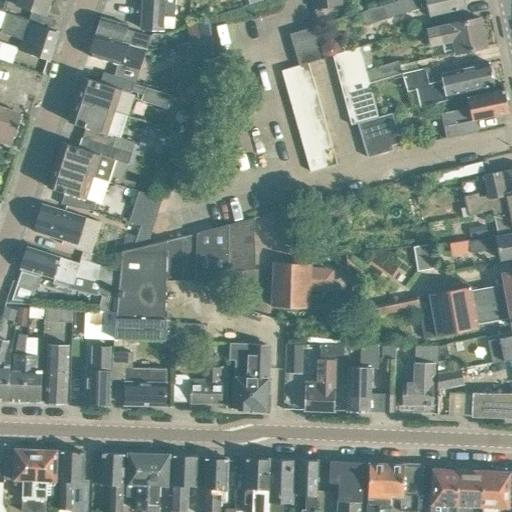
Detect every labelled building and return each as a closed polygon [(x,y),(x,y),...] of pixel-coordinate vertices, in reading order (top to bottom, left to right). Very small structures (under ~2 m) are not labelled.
[(0,0),(0,10),(6,12),(9,0),(0,0)] [(50,0),(16,0),(15,5),(46,15),(50,0)] [(174,18),(175,0),(142,0),(141,28),(163,29),(164,18),(174,18)] [(342,0),(312,0),(314,9),(343,4),(342,0)] [(465,8),(462,0),(397,0),(398,1),(362,11),(367,25),(427,7),(429,16),(465,8)] [(49,59),(58,32),(7,15),(1,32),(22,39),(19,49),(49,59)] [(148,38),(127,31),(129,26),(102,17),(96,35),(129,44),(137,47),(145,49),(148,38)] [(207,18),(196,22),(199,39),(211,36),(207,18)] [(451,25),(426,30),(429,44),(440,42),(443,55),(457,52),(466,50),(486,46),(480,18),(460,22),(451,24),(451,25)] [(320,59),(311,27),(290,34),(299,65),(308,63),(320,59)] [(137,71),(145,49),(137,47),(129,44),(96,35),(89,55),(137,71)] [(214,55),(211,36),(199,39),(185,42),(191,62),(213,55),(214,55)] [(364,63),(359,47),(332,55),(337,71),(364,63)] [(401,73),(397,60),(366,70),(368,77),(370,84),(401,73)] [(451,95),(494,85),(489,62),(440,73),(442,80),(429,83),(424,68),(401,73),(407,91),(417,88),(422,107),(452,98),(451,95)] [(313,77),(309,63),(308,63),(299,65),(282,71),(286,85),(313,77)] [(368,77),(366,70),(364,63),(337,71),(340,84),(368,77)] [(114,112),(121,89),(83,77),(76,99),(114,112)] [(316,91),(313,77),(286,85),(289,98),(316,91)] [(371,90),(370,84),(368,77),(340,84),(344,98),(371,90)] [(130,92),(133,81),(124,78),(121,89),(130,92)] [(476,119),(509,112),(507,101),(509,99),(507,92),(504,91),(504,89),(467,97),(469,107),(441,114),(446,139),(479,131),(476,119)] [(375,104),(371,90),(344,98),(348,111),(375,104)] [(320,105),(316,91),(289,98),(293,112),(320,105)] [(106,133),(114,112),(76,99),(69,121),(106,133)] [(379,117),(375,104),(348,111),(352,125),(358,123),(379,117)] [(324,118),(320,105),(293,112),(297,126),(324,118)] [(18,135),(21,126),(18,126),(22,114),(0,106),(0,141),(11,145),(14,137),(16,134),(18,135)] [(400,144),(392,115),(392,114),(379,117),(358,123),(367,158),(389,152),(387,147),(400,144)] [(328,132),(324,118),(297,126),(301,140),(328,132)] [(172,129),(167,144),(179,148),(184,132),(172,129)] [(332,146),(328,132),(301,140),(305,154),(332,146)] [(132,153),(135,143),(106,133),(103,144),(132,153)] [(110,181),(117,160),(128,164),(132,153),(103,144),(100,154),(62,142),(55,163),(110,181)] [(337,164),(332,146),(305,154),(310,172),(337,164)] [(480,162),(435,173),(437,182),(483,171),(480,162)] [(86,198),(92,177),(109,183),(110,181),(55,163),(47,187),(72,195),(69,206),(92,211),(95,201),(86,198)] [(511,188),(511,168),(485,174),(489,194),(511,188)] [(511,209),(511,188),(489,194),(480,196),(479,190),(465,193),(469,215),(483,212),(483,210),(492,208),(493,213),(511,209)] [(147,244),(162,198),(140,192),(130,222),(141,225),(135,247),(147,244)] [(100,222),(42,204),(34,231),(63,240),(62,244),(91,253),(100,222)] [(511,229),(511,209),(493,213),(497,232),(511,229)] [(254,231),(254,218),(228,224),(228,237),(254,231)] [(485,222),(468,225),(470,235),(487,232),(485,222)] [(229,284),(229,273),(229,261),(229,248),(228,237),(228,224),(196,232),(167,240),(147,244),(135,247),(122,250),(120,270),(117,309),(114,337),(167,339),(167,282),(229,284)] [(254,243),(254,231),(228,237),(229,248),(254,243)] [(511,256),(511,232),(469,240),(471,252),(498,248),(500,259),(511,256)] [(466,241),(452,243),(453,253),(467,250),(466,241)] [(255,256),(254,243),(229,248),(229,261),(255,256)] [(431,244),(415,246),(418,270),(434,267),(431,244)] [(74,283),(76,275),(100,283),(96,293),(108,297),(107,309),(117,309),(120,270),(82,258),(80,265),(61,259),(61,257),(27,246),(20,269),(22,270),(22,268),(54,278),(53,283),(69,288),(71,283),(74,283)] [(255,269),(255,256),(229,261),(229,273),(255,269)] [(309,308),(311,264),(273,262),(271,306),(309,308)] [(475,306),(511,298),(511,272),(503,274),(505,283),(472,289),(465,286),(429,293),(438,334),(479,327),(478,322),(475,306)] [(16,281),(10,299),(31,303),(36,287),(16,281)] [(438,334),(429,293),(417,296),(425,337),(438,334)] [(511,298),(475,306),(478,322),(511,316),(511,318),(511,298)] [(6,306),(2,317),(14,320),(17,309),(6,306)] [(61,307),(60,319),(72,319),(73,307),(61,307)] [(18,308),(16,326),(27,327),(29,309),(18,308)] [(86,308),(85,336),(114,337),(117,309),(107,309),(99,309),(86,308)] [(26,401),(28,338),(28,335),(21,335),(16,352),(16,369),(10,369),(9,401),(26,401)] [(0,400),(9,401),(10,369),(10,365),(3,364),(9,341),(0,338),(0,400)] [(38,370),(38,357),(39,339),(28,338),(26,401),(41,402),(42,371),(38,370)] [(173,340),(172,359),(186,360),(187,341),(173,340)] [(511,359),(511,342),(490,347),(493,363),(511,359)] [(268,410),(270,345),(231,343),(231,360),(235,360),(233,409),(268,410)] [(67,403),(68,371),(69,345),(47,344),(46,371),(45,402),(67,403)] [(303,344),(287,344),(286,372),(303,373),(303,344)] [(322,344),(322,355),(345,356),(345,344),(344,344),(322,344)] [(347,391),(346,411),(370,411),(371,393),(371,367),(379,368),(379,350),(379,345),(363,345),(363,349),(362,366),(347,366),(347,391)] [(433,405),(434,363),(439,363),(440,346),(415,345),(415,363),(420,363),(420,383),(403,382),(402,405),(433,405)] [(109,404),(110,350),(94,350),(94,370),(87,370),(86,403),(109,404)] [(167,369),(150,368),(132,368),(133,352),(113,352),(112,382),(124,382),(124,404),(166,406),(167,369)] [(334,411),(336,360),(318,359),(318,373),(313,373),(313,383),(305,383),(304,410),(334,411)] [(222,366),(205,366),(204,379),(190,379),(190,402),(222,403),(222,379),(221,379),(222,366)] [(436,373),(439,390),(464,385),(461,368),(436,373)] [(454,392),(454,415),(511,417),(511,393),(487,393),(454,392)] [(384,393),(383,412),(394,412),(395,394),(384,393)] [(33,511),(35,450),(16,449),(15,455),(4,455),(4,475),(4,480),(22,480),(21,511),(33,511)] [(55,495),(56,471),(56,451),(35,450),(33,511),(42,511),(45,511),(46,495),(55,495)] [(83,482),(83,472),(83,452),(61,451),(60,471),(59,509),(72,509),(72,481),(83,482)] [(122,511),(124,473),(125,453),(102,452),(101,484),(109,485),(108,511),(122,511)] [(146,511),(149,454),(128,453),(128,473),(127,484),(135,484),(134,509),(141,509),(141,511),(146,511)] [(168,486),(169,475),(169,455),(149,454),(146,511),(150,511),(151,509),(158,510),(159,485),(168,486)] [(187,511),(188,487),(196,487),(197,456),(173,455),(171,511),(182,511),(187,511)] [(219,511),(220,489),(226,489),(228,459),(205,458),(202,511),(219,511)] [(246,478),(245,504),(253,504),(253,511),(268,511),(270,459),(246,458),(246,461),(246,478)] [(270,459),(268,511),(282,511),(283,502),(293,502),(294,478),(293,478),(294,459),(270,459)] [(316,511),(318,480),(318,460),(298,459),(297,479),(296,494),(309,495),(309,499),(305,499),(305,508),(301,511),(316,511)] [(329,481),(329,492),(339,492),(337,511),(360,511),(361,502),(362,502),(362,482),(363,462),(330,461),(329,481)] [(418,511),(419,497),(423,497),(423,485),(424,465),(369,462),(368,482),(368,492),(369,493),(367,511),(418,511)] [(455,511),(458,470),(455,469),(453,466),(445,465),(443,469),(432,468),(431,488),(429,511),(444,511),(445,505),(456,506),(455,511)] [(481,507),(483,470),(480,470),(478,466),(470,466),(468,470),(458,470),(455,511),(469,511),(470,506),(481,507)] [(508,507),(509,492),(510,472),(506,471),(504,467),(496,467),(493,471),(483,470),(481,507),(480,511),(496,511),(496,506),(508,507)]
